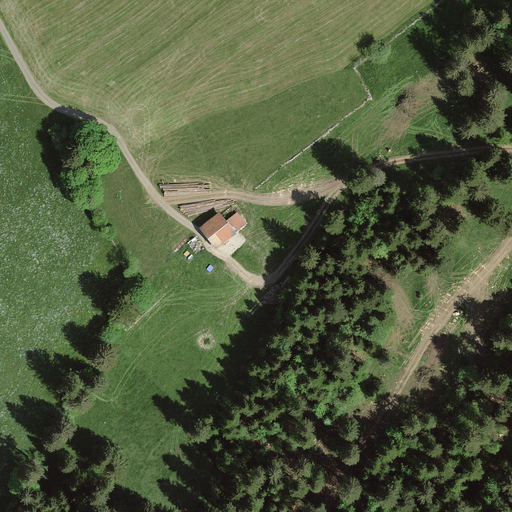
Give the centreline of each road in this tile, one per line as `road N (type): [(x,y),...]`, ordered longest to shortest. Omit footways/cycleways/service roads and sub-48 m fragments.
road 1 (track): [(0,24),(41,95),(111,132),(156,197),(251,280),(275,275),(355,176),(396,161),(511,148)]
road 2 (track): [(511,235),(422,341),(324,511)]
